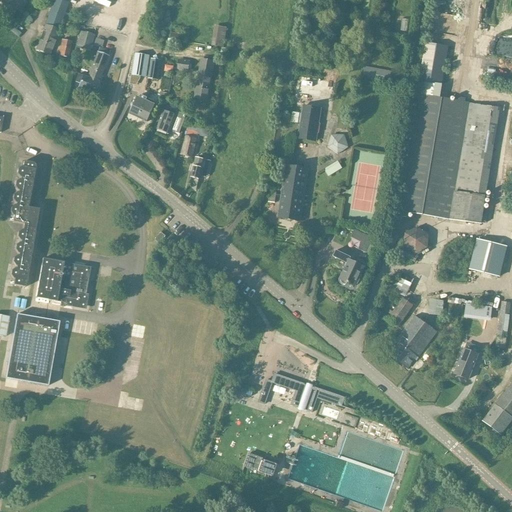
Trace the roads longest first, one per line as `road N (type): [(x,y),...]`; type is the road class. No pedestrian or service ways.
road 1 (tertiary): [(453,449),(92,142)]
road 2 (residential): [(138,0),(117,89),(92,142)]
road 3 (tertiary): [(92,142),(0,59)]
